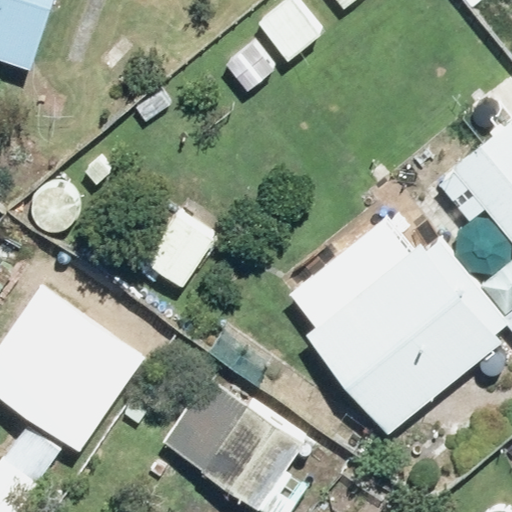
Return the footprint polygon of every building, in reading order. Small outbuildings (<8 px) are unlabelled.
[(0,0),(0,55),(34,66),(55,0),(0,0)] [(293,59),(326,30),(306,7),(273,36),(293,59)] [(511,122),(443,182),(475,222),(491,209),(511,233),(511,122)] [(88,170),(100,182),(115,169),(102,155),(88,170)] [(144,257),(186,286),(220,235),(178,206),(144,257)] [(393,434),(505,341),(500,333),(511,323),(511,313),(509,316),(446,240),(431,252),(423,241),(414,250),(387,217),(294,294),(319,325),(310,333),(393,434)] [(466,248),(480,268),(502,265),(511,245),(499,225),(476,228),(466,248)] [(0,375),(95,439),(158,346),(55,277),(0,357),(0,375)] [(169,444),(265,511),(298,511),(316,487),(291,469),(314,435),(253,392),(246,402),(215,380),(169,444)] [(32,423),(0,467),(0,511),(18,511),(65,446),(32,423)]
